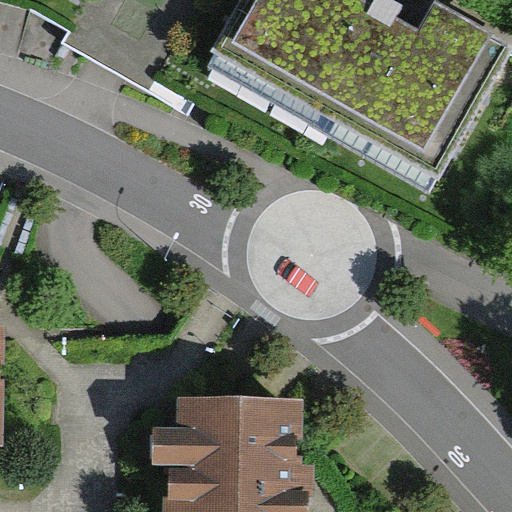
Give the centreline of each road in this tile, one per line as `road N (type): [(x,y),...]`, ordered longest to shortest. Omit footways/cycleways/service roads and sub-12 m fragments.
road 1 (residential): [(511,509),(269,271)]
road 2 (residential): [(269,271),(83,152),(0,120)]
road 3 (residential): [(511,310),(400,258),(346,243),(311,246),(269,271)]
